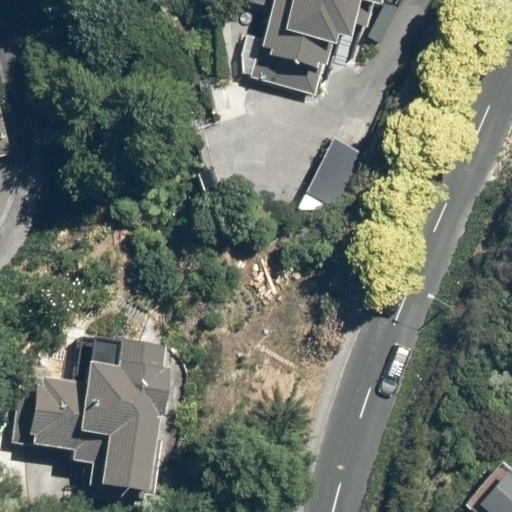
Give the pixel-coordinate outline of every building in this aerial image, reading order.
[(392,0),(278,0),(266,58),(332,72),(332,52),(362,51),(361,1),(393,0),(392,0)] [(0,87),(0,156),(16,152),(0,87)] [(367,154),(331,136),(299,204),(335,221),(367,154)] [(87,381),(38,383),(40,458),(73,457),(73,466),(89,465),(89,447),(107,446),(109,497),(176,494),(174,432),(166,432),(165,416),(175,415),(172,334),(141,335),(142,348),(86,350),(87,381)] [(511,511),(511,465),(507,462),(470,509),(474,511),(511,511)]
